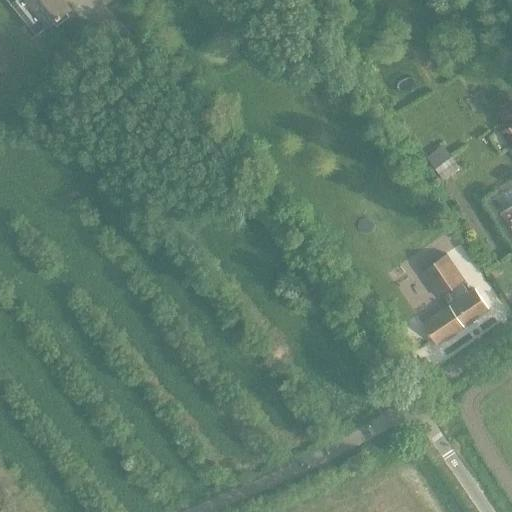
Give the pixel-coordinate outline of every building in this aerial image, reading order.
[(6,0),(12,7),(19,0),(24,0),(47,27),(70,9),(62,0),(6,0)] [(511,124),(501,131),(511,149),(511,124)] [(434,168),(441,178),(458,167),(451,156),(434,168)] [(511,204),(499,212),(511,233),(511,204)] [(469,258),(480,253),(469,228),(458,233),(469,258)] [(445,253),(421,269),(440,297),(442,295),(449,305),(422,323),(436,344),(488,308),(474,287),(468,292),(461,282),(464,280),(445,253)] [(355,321),(365,334),(378,325),(368,312),(366,309),(353,319),(355,321)] [(454,345),(460,360),(483,349),(476,335),(454,345)]
